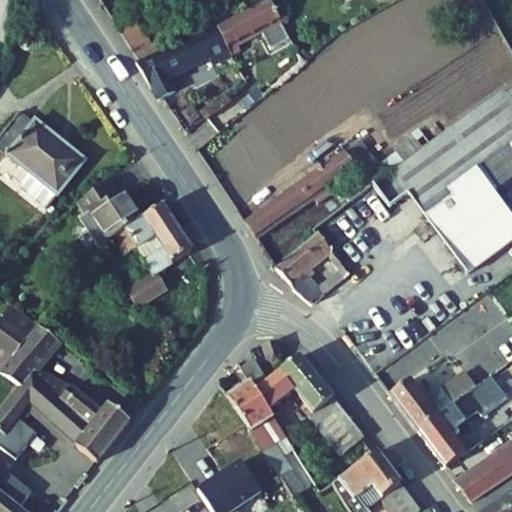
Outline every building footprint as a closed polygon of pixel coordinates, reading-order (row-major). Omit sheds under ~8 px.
[(229,58),(242,53),(238,45),(282,22),(271,1),(215,28),(229,58)] [(118,27),(137,57),(156,44),(151,37),(149,38),(135,16),(118,27)] [(169,79),(210,60),(213,66),(229,58),(215,28),(140,62),(141,64),(138,65),(160,101),(164,99),(176,94),(169,79)] [(511,84),(422,150),(387,176),(374,186),(383,199),(390,208),(407,196),(466,277),(510,245),(479,202),(492,193),(511,177),(511,84)] [(54,193),(58,196),(86,161),(35,121),(32,124),(19,114),(0,137),(0,150),(21,167),(30,174),(22,184),(22,191),(43,207),(54,193)] [(387,176),(422,150),(412,137),(377,162),(387,176)] [(387,176),(377,162),(362,141),(346,154),(358,170),(371,188),(374,186),(387,176)] [(346,154),(247,226),(258,241),(315,200),(319,206),(331,197),(328,192),(358,170),(346,154)] [(22,184),(30,174),(21,167),(13,177),(22,184)] [(118,195),(109,181),(103,186),(112,199),(118,195)] [(118,195),(112,199),(103,186),(77,205),(86,218),(80,221),(99,252),(114,238),(142,220),(123,192),(118,195)] [(511,220),(492,193),(479,202),(510,245),(511,243),(511,220)] [(158,274),(192,252),(163,206),(142,220),(114,238),(125,256),(136,249),(154,275),(126,292),(137,310),(168,291),(158,274)] [(276,269),(277,271),(313,308),(321,301),(351,277),(318,234),(315,237),(276,269)] [(11,305),(0,319),(0,375),(22,388),(32,377),(92,426),(102,413),(72,387),(38,371),(61,343),(11,305)] [(449,352),(465,373),(466,373),(474,367),(496,351),(475,324),(462,333),(467,340),(449,352)] [(266,360),(272,363),(278,362),(281,355),(277,342),(262,347),(266,360)] [(273,417),(298,398),(312,415),(310,417),(342,457),(365,438),(299,357),(268,382),(257,390),(273,417)] [(273,417),(257,390),(268,382),(255,360),(241,369),(250,384),(228,399),(236,411),(252,434),(286,486),(295,497),(304,511),(309,511),(317,507),(285,462),(286,460),(283,455),(277,446),(287,440),(273,417)] [(474,367),(466,373),(474,385),(482,379),(474,367)] [(493,371),(482,379),(474,385),(478,389),(487,382),(496,376),(493,371)] [(427,402),(411,381),(390,396),(418,433),(469,396),(478,389),(474,385),(466,373),(465,373),(427,402)] [(0,446),(8,436),(30,408),(75,447),(92,426),(32,377),(22,388),(0,413),(0,446)] [(504,404),(487,382),(478,389),(469,396),(481,413),(474,418),(478,423),(504,404)] [(446,469),(466,455),(451,435),(474,418),(481,413),(469,396),(418,433),(446,469)] [(92,426),(75,447),(98,465),(131,422),(109,404),(102,413),(92,426)] [(21,446),(8,436),(0,446),(0,447),(12,457),(21,446)] [(283,455),(293,448),(287,440),(277,446),(283,455)] [(466,455),(446,469),(472,503),(511,476),(511,448),(481,468),(476,461),(485,455),(479,446),(466,455)] [(75,447),(39,493),(4,466),(0,467),(0,491),(25,511),(60,511),(98,465),(75,447)] [(369,511),(368,509),(381,500),(389,511),(419,511),(421,511),(378,452),(333,484),(349,511),(369,511)] [(199,492),(211,511),(234,511),(262,494),(242,464),(199,492)] [(0,511),(25,511),(0,491),(0,511)] [(511,511),(511,494),(486,511),(511,511)]
